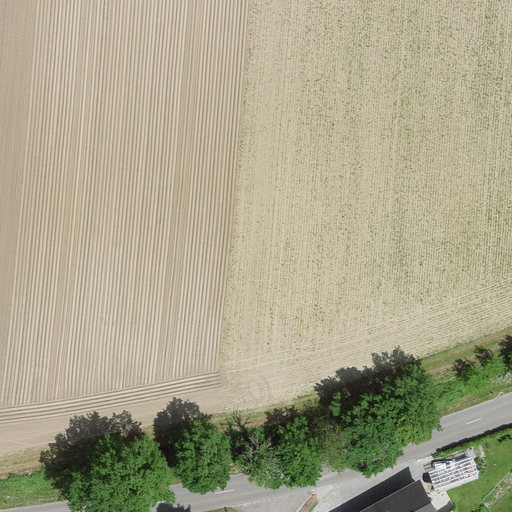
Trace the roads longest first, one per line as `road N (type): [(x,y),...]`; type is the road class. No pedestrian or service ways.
road 1 (tertiary): [(273,482),(511,406)]
road 2 (tertiary): [(95,511),(273,482)]
